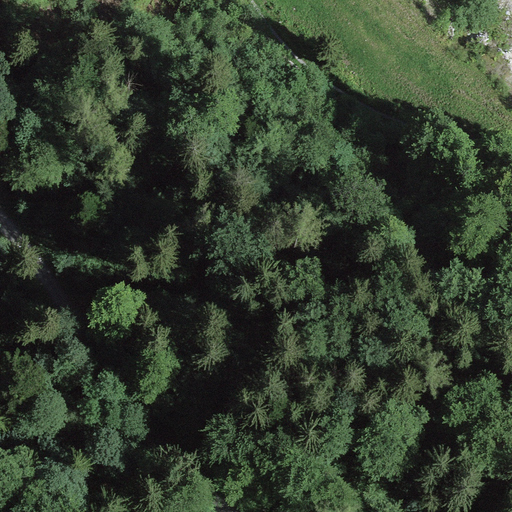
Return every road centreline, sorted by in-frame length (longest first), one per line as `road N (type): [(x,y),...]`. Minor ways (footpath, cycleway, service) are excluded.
road 1 (track): [(0,219),(39,259),(135,411),(225,511)]
road 2 (track): [(243,0),(294,64),(372,119),(511,196)]
